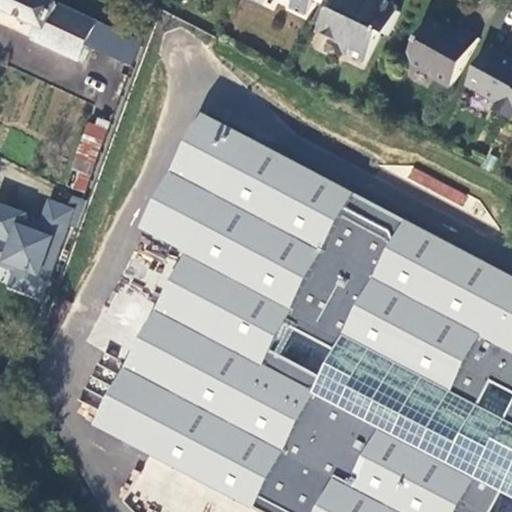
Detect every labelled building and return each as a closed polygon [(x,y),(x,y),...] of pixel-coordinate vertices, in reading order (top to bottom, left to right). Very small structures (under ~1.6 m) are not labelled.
[(84,63),(89,47),(100,23),(48,0),(0,0),(0,11),(41,30),(36,44),(84,63)] [(293,0),(300,3),(296,12),(312,19),(321,0),(293,0)] [(332,0),(320,25),(328,31),(325,38),(348,50),(353,57),(374,67),(389,33),(397,37),(408,13),(403,2),(398,0),(332,0)] [(457,92),(485,41),(467,31),(465,37),(433,22),(414,59),(419,69),(439,79),(438,83),(457,92)] [(100,23),(89,47),(135,67),(144,43),(100,23)] [(511,60),(496,50),(474,88),(503,105),(499,113),(511,120),(511,60)] [(107,131),(89,123),(67,187),(85,194),(107,131)] [(511,511),(511,285),(213,123),(155,229),(197,251),(101,433),(249,511),(511,511)] [(28,212),(0,202),(0,265),(12,270),(6,287),(42,302),(70,226),(77,229),(86,202),(71,195),(67,204),(46,198),(36,229),(24,225),(28,212)]
